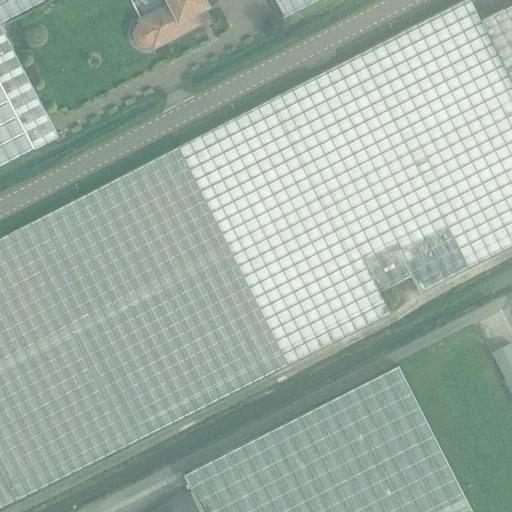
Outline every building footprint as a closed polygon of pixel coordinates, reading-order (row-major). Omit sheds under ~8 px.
[(0,0),(0,167),(33,151),(58,137),(0,25),(0,22),(42,0),(276,0),(286,17),(319,0),(0,0)] [(201,0),(165,0),(170,9),(140,25),(142,29),(138,31),(135,35),(135,40),(137,44),(140,48),(144,49),(149,48),(151,47),(154,51),(197,29),(192,18),(207,10),(201,0)] [(463,0),(177,147),(289,364),(390,313),(389,311),(380,293),(411,277),(418,293),(420,292),(511,245),(511,80),(482,21),(470,0),(463,0)] [(511,5),(486,19),(482,21),(511,80),(511,5)] [(0,238),(0,508),(184,417),(289,364),(177,147),(0,238)] [(511,342),(511,343),(491,352),(506,382),(511,379),(511,342)] [(471,511),(397,366),(183,475),(184,476),(191,491),(189,492),(199,511),(471,511)] [(179,497),(148,511),(199,511),(189,492),(179,497)]
